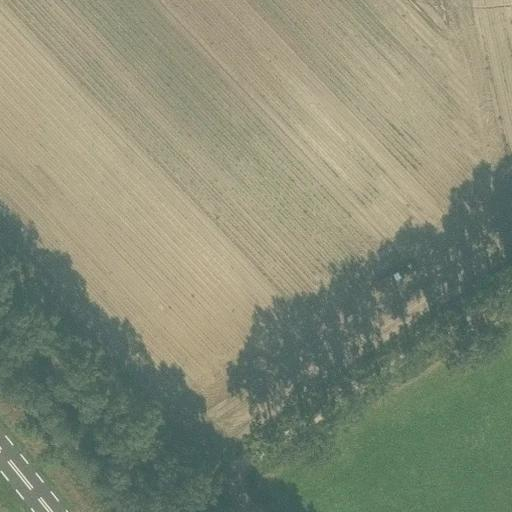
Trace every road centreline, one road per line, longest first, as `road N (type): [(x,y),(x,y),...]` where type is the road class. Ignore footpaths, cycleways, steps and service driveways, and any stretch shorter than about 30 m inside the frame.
road 1 (track): [(0,241),(247,511)]
road 2 (track): [(215,480),(511,284)]
